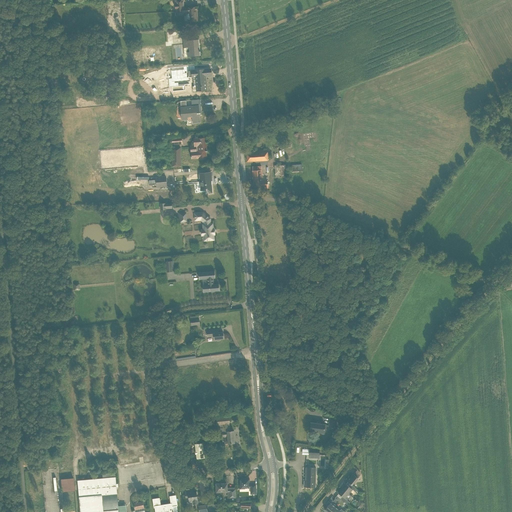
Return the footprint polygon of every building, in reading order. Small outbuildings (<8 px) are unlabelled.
[(187,22),(198,22),(197,6),(186,7),(186,8),(184,8),(183,2),(185,1),(184,0),(174,0),(175,2),(175,4),(175,9),(176,9),(176,14),(184,13),(184,12),(186,12),(187,22)] [(100,30),(100,36),(108,35),(107,24),(98,24),(98,30),(100,30)] [(187,57),(200,56),(199,40),(191,40),(190,35),(182,35),(184,48),(187,48),(187,53),(187,57)] [(206,77),(212,76),(211,68),(191,70),(191,71),(188,71),(189,78),(191,78),(192,78),(193,78),(194,87),(192,87),(192,91),(196,91),(196,92),(207,91),(206,77)] [(193,124),(200,123),(200,114),(200,113),(201,113),(200,100),(191,100),(192,106),(186,107),(186,101),(180,101),(181,107),(180,107),(182,121),(188,120),(187,118),(192,117),(193,124)] [(294,149),(298,148),(298,147),(296,140),(300,139),(301,139),(300,135),(291,137),(294,149)] [(172,145),(183,144),(182,141),(181,136),(171,137),(172,145)] [(198,160),(207,160),(206,151),(207,151),(209,151),(209,145),(207,145),(206,138),(198,138),(193,138),(194,146),(190,147),(191,160),(198,159),(198,160)] [(172,167),(181,167),(181,148),(172,148),(172,167)] [(267,150),(251,150),(246,151),(247,161),(268,160),(267,150)] [(302,164),(291,165),(292,173),(302,172),(302,164)] [(275,178),(287,177),(286,165),(274,166),(275,178)] [(261,174),(261,166),(252,167),(254,189),(268,188),(267,180),(262,180),(261,174)] [(206,194),(212,193),(211,181),(212,181),(211,172),(199,173),(200,191),(204,191),(206,191),(206,194)] [(149,181),(149,185),(156,185),(156,188),(167,187),(166,176),(155,177),(156,180),(149,181)] [(186,212),(178,213),(178,222),(186,222),(186,212)] [(203,213),(193,214),(194,221),(200,221),(202,223),(203,224),(202,224),(202,229),(201,229),(201,236),(203,236),(203,241),(214,240),(213,234),(214,234),(214,229),(213,229),(212,224),(210,224),(210,219),(203,213)] [(174,261),(166,261),(166,272),(174,272),(174,261)] [(214,271),(198,273),(199,280),(207,279),(207,285),(203,285),(203,292),(212,292),(213,292),(214,292),(215,292),(215,291),(219,291),(219,284),(214,284),(213,278),(215,278),(214,271)] [(190,319),(191,326),(199,325),(198,315),(190,316),(190,319)] [(217,333),(216,329),(211,330),(207,330),(207,337),(214,336),(214,340),(216,340),(217,340),(217,341),(218,341),(219,340),(220,340),(220,339),(223,339),(223,332),(217,333)] [(214,423),(215,427),(220,426),(220,430),(224,430),(224,432),(222,432),(223,437),(224,437),(225,444),(234,443),(233,431),(229,431),(229,424),(229,423),(228,417),(212,418),(213,424),(214,423)] [(325,425),(315,423),(312,423),(311,431),(313,431),(313,432),(315,432),(324,433),(324,429),(328,430),(329,428),(335,428),(337,419),(330,418),(329,426),(325,425)] [(194,427),(193,432),(201,432),(201,438),(207,439),(208,429),(201,428),(202,428),(194,427)] [(202,444),(195,445),(197,458),(204,458),(202,444)] [(315,487),(316,468),(306,467),(306,481),(304,481),(304,484),(305,484),(305,487),(315,487)] [(352,485),(360,475),(355,472),(353,474),(347,481),(352,485)] [(115,477),(80,480),(78,480),(80,511),(126,511),(126,509),(124,509),(124,506),(118,506),(115,477)] [(75,491),(74,478),(61,479),(62,492),(75,491)] [(239,484),(240,489),(245,489),(245,488),(248,488),(248,487),(250,487),(251,494),(256,494),(255,485),(250,485),(248,485),(248,482),(249,482),(249,479),(245,479),(245,480),(240,480),(240,484),(239,484)] [(235,492),(235,489),(227,489),(227,485),(226,485),(225,484),(225,483),(216,484),(216,489),(216,492),(227,492),(229,492),(229,498),(235,498),(235,492)] [(358,494),(360,492),(352,485),(350,487),(345,484),(341,488),(349,494),(352,490),(358,494)] [(185,498),(189,497),(189,500),(192,500),(193,504),(198,503),(197,499),(196,492),(192,493),(191,488),(184,489),(185,498)] [(349,494),(341,488),(338,493),(342,497),(340,499),(341,500),(348,505),(350,503),(345,499),(349,494)] [(153,499),(154,504),(154,508),(155,508),(155,511),(162,511),(169,511),(177,511),(176,506),(177,506),(175,496),(170,497),(171,505),(160,507),(159,498),(153,499)] [(132,511),(139,511),(140,511),(139,511),(144,511),(145,511),(143,501),(133,503),(135,510),(132,511)]
